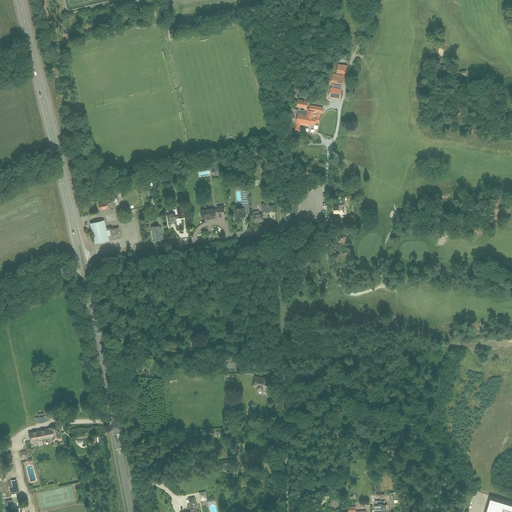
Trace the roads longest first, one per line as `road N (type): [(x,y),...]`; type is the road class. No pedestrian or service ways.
road 1 (secondary): [(80,261),(19,0)]
road 2 (secondary): [(130,511),(80,261)]
road 3 (unclassified): [(80,261),(324,221)]
